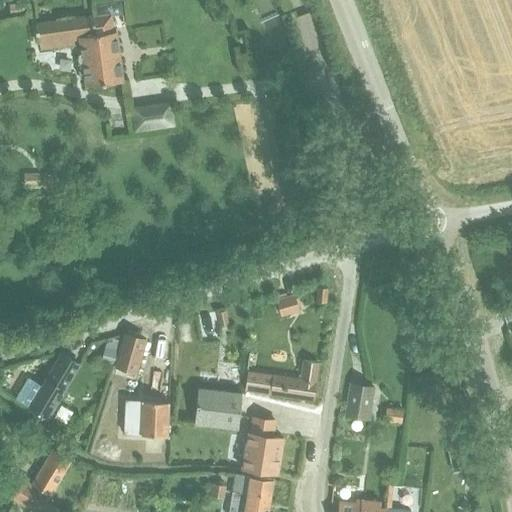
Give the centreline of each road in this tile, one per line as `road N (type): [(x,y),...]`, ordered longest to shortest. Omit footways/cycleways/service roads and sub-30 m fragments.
road 1 (residential): [(350,247),(0,349)]
road 2 (tertiary): [(511,480),(493,394),(428,221)]
road 3 (residential): [(318,511),(350,247)]
road 4 (tertiary): [(428,221),(341,0)]
